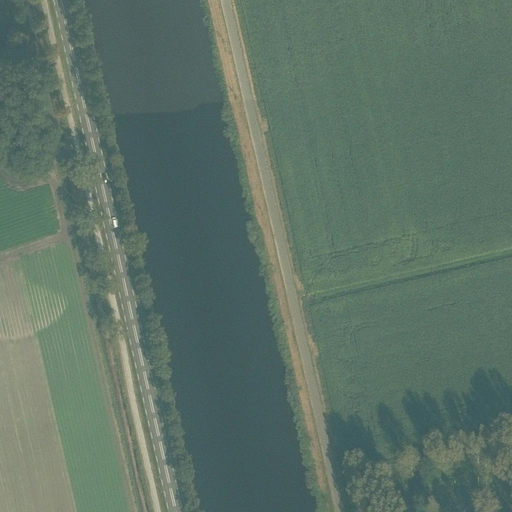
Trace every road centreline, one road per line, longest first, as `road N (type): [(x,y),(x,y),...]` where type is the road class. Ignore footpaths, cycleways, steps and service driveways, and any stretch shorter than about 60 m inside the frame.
road 1 (unclassified): [(343,511),(224,0)]
road 2 (secondary): [(175,511),(59,0)]
